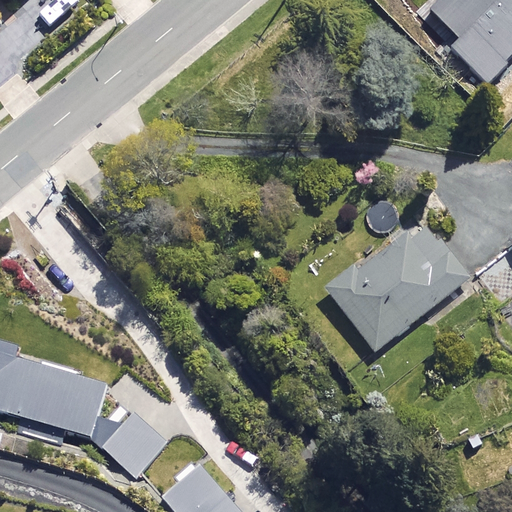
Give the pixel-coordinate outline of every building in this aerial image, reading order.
[(449,44),(489,82),(511,57),(511,0),(430,0),(425,6),(457,36),(449,44)] [(469,280),(423,220),(356,272),(352,267),(323,289),(373,354),(469,280)] [(106,385),(0,352),(0,412),(89,439),(106,385)] [(163,444),(131,417),(103,451),(135,478),(163,444)] [(237,511),(199,468),(162,499),(173,511),(237,511)]
